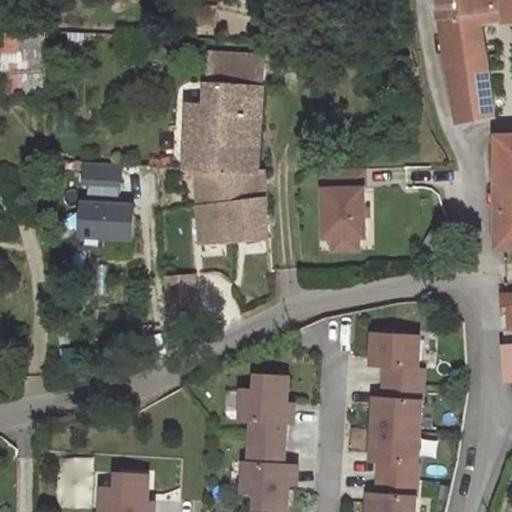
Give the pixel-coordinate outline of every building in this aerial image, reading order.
[(438,0),(441,20),(444,20),(479,16),(477,0),(438,0)] [(499,117),(481,24),(499,20),(499,21),(511,19),(511,0),(477,0),(479,16),(444,20),(464,123),(499,117)] [(260,171),(265,87),(263,87),(265,62),(211,58),(210,74),(218,74),(217,84),(209,83),(208,104),(190,103),(188,136),(188,169),(199,170),(260,171)] [(511,248),(511,136),(499,136),(498,248),(511,248)] [(121,188),(122,166),(86,164),(84,186),(90,186),(121,188)] [(367,238),(365,168),(322,169),(323,191),(325,191),(326,239),(334,239),(359,238),(367,238)] [(270,238),(265,171),(260,171),(199,170),(204,243),(270,238)] [(120,206),(121,188),(90,186),(89,204),(120,206)] [(134,240),(136,207),(120,206),(89,204),(83,204),(81,247),(106,248),(106,239),(134,240)] [(438,252),(448,237),(435,228),(425,244),(438,252)] [(359,250),(359,238),(334,239),(334,251),(359,250)] [(196,307),(194,274),(165,275),(167,309),(196,307)] [(511,326),(511,293),(502,294),(505,327),(511,326)] [(419,368),(421,336),(375,333),(374,356),(382,357),(381,365),(386,365),(385,382),(418,384),(419,368)] [(285,444),(289,377),(263,375),(262,391),(244,390),(244,392),(243,412),(242,420),(254,420),(253,442),(285,444)] [(420,432),(422,401),(417,400),(418,384),(385,382),(384,406),(376,406),(375,429),(420,432)] [(244,392),(224,391),(223,410),(243,412),(244,392)] [(418,464),(420,432),(375,429),(373,453),(381,453),(379,478),(412,480),(413,463),(418,464)] [(288,510),(291,464),(284,464),(285,444),(253,442),(252,462),(246,462),(245,492),(263,493),(262,508),(288,510)] [(146,511),(149,475),(123,474),(122,490),(104,489),(102,511),(146,511)] [(415,511),(416,504),(416,497),(411,496),(412,480),(379,478),(378,502),(370,502),(369,511),(415,511)]
